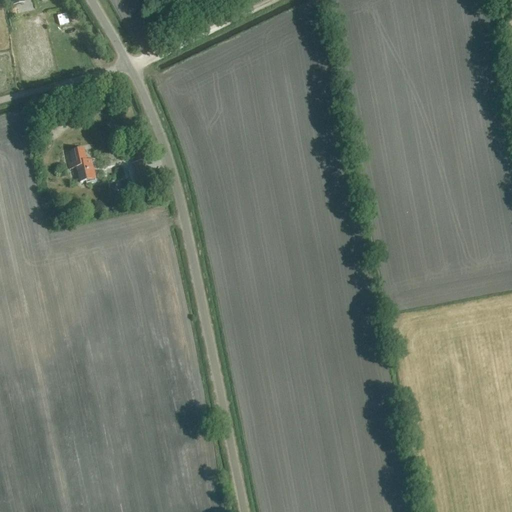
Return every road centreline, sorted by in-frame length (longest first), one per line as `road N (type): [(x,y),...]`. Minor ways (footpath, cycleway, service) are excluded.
road 1 (unclassified): [(244,511),(180,201),(131,69)]
road 2 (track): [(131,69),(274,0)]
road 3 (unclassified): [(0,105),(131,69)]
